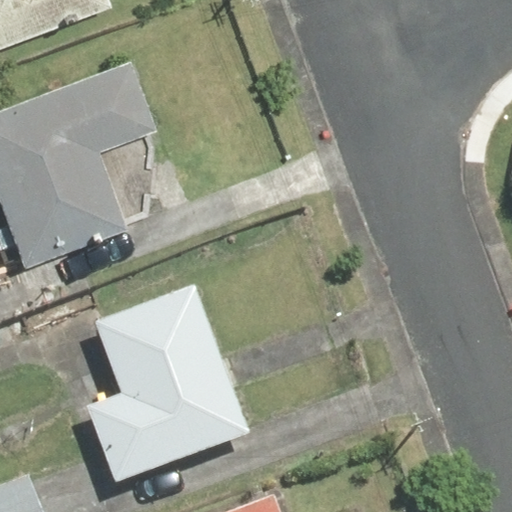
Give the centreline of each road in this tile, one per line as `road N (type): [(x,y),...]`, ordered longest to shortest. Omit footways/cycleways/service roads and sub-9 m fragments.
road 1 (residential): [(511,452),(372,67)]
road 2 (residential): [(511,15),(372,67)]
